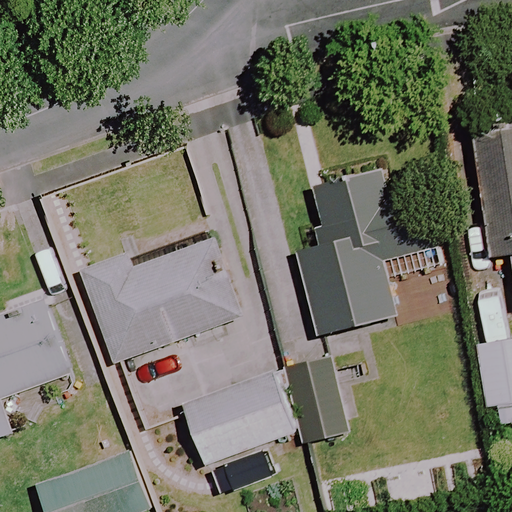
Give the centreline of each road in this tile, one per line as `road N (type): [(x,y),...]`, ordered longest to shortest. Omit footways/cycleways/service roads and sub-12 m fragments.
road 1 (residential): [(414,0),(155,44)]
road 2 (residential): [(0,126),(100,81),(155,44)]
